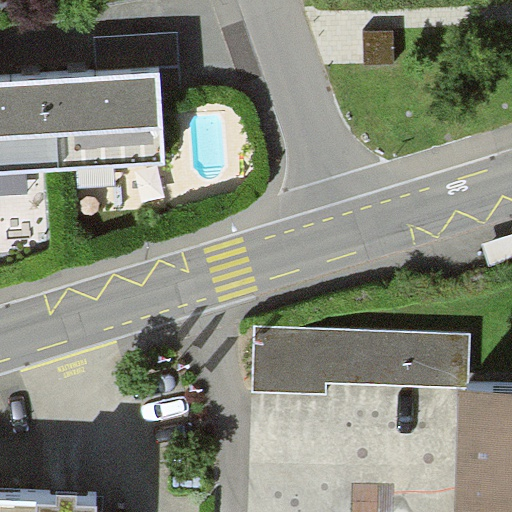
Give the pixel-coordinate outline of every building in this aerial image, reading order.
[(0,73),(0,162),(165,151),(159,62),(89,67),(18,72),(0,73)] [(511,228),(484,237),(491,260),(511,255),(511,228)] [(468,328),(257,320),(255,383),(328,385),(327,375),(468,376),(469,347),(468,328)] [(468,376),(465,511),(511,511),(511,347),(469,347),(468,376)] [(0,511),(94,511),(96,472),(76,471),(76,458),(54,458),(54,469),(0,468),(0,511)]
